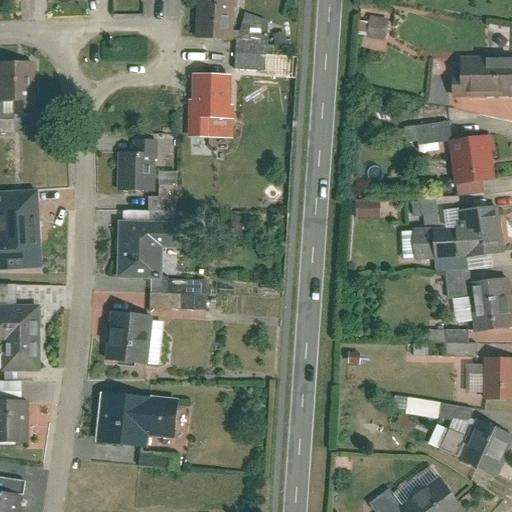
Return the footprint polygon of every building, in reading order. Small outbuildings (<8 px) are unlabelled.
[(234,39),(234,0),(195,0),(195,37),(234,39)] [(266,68),(266,16),(237,16),(237,68),(266,68)] [(384,40),(388,19),(369,16),(365,36),(384,40)] [(511,96),(511,56),(465,57),(466,71),(455,71),(455,98),(511,96)] [(0,63),(0,101),(12,101),(13,115),(34,114),(32,62),(0,63)] [(232,137),(232,73),(188,73),(188,137),(232,137)] [(0,136),(15,136),(15,120),(0,120),(0,136)] [(445,123),(400,126),(401,144),(446,141),(445,123)] [(452,139),(456,181),(499,176),(495,135),(452,139)] [(117,190),(155,190),(155,139),(141,138),(141,151),(118,151),(117,190)] [(0,270),(41,269),(37,191),(0,192),(0,270)] [(150,210),(114,211),(114,278),(161,280),(161,247),(175,247),(175,219),(170,219),(170,205),(160,205),(160,198),(150,198),(150,210)] [(357,208),(358,217),(379,216),(379,207),(357,208)] [(507,251),(501,207),(465,212),(466,225),(460,225),(464,256),(507,251)] [(511,276),(472,282),(479,332),(511,327),(511,276)] [(207,280),(161,280),(150,280),(150,310),(207,309),(207,280)] [(0,370),(39,371),(38,305),(15,305),(14,284),(0,283),(0,370)] [(102,359),(158,367),(164,322),(150,320),(151,316),(109,310),(102,359)] [(428,342),(444,342),(444,357),(476,357),(476,342),(468,342),(467,329),(428,330),(428,342)] [(511,356),(488,357),(488,398),(511,398),(511,356)] [(0,443),(27,443),(27,400),(19,400),(19,381),(0,380),(0,443)] [(93,443),(144,448),(145,436),(174,439),(178,398),(97,391),(93,443)] [(463,453),(470,408),(407,397),(404,413),(446,420),(441,450),(463,453)] [(502,476),(511,453),(511,430),(480,417),(462,459),(502,476)] [(397,492),(411,511),(469,511),(471,511),(436,463),(397,492)] [(21,511),(23,497),(0,495),(0,511),(21,511)]
